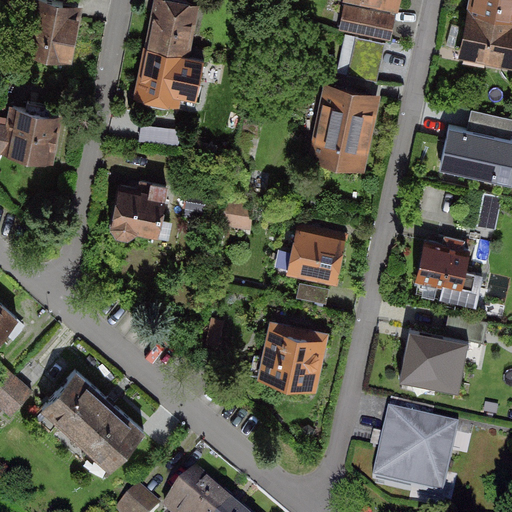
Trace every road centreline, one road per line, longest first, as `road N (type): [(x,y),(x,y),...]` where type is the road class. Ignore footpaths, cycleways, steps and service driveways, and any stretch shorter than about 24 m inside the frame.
road 1 (residential): [(435,0),(323,511)]
road 2 (residential): [(62,304),(312,511)]
road 3 (residential): [(62,304),(123,0)]
